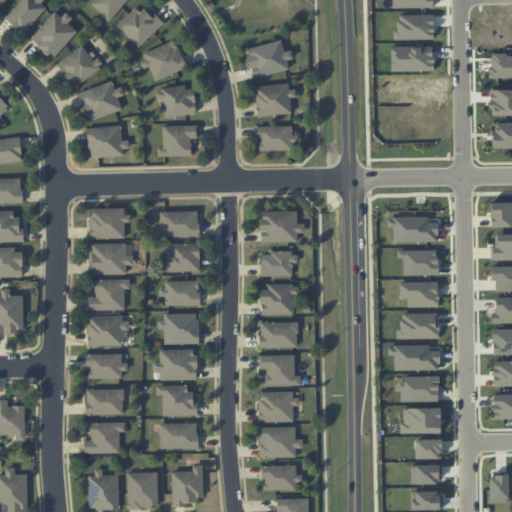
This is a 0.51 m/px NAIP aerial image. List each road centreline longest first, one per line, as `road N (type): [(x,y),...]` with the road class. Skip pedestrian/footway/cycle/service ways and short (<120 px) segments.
road 1 (residential): [(179,0),(218,67),(226,113),(226,406),(235,511)]
road 2 (residential): [(54,511),(52,135),(34,89),(0,57)]
road 3 (residential): [(469,443),(463,0)]
road 4 (residential): [(351,180),(511,176),(469,443)]
road 5 (tertiary): [(353,511),(351,180)]
road 6 (residential): [(52,186),(351,180)]
road 7 (tertiary): [(351,180),(342,0)]
